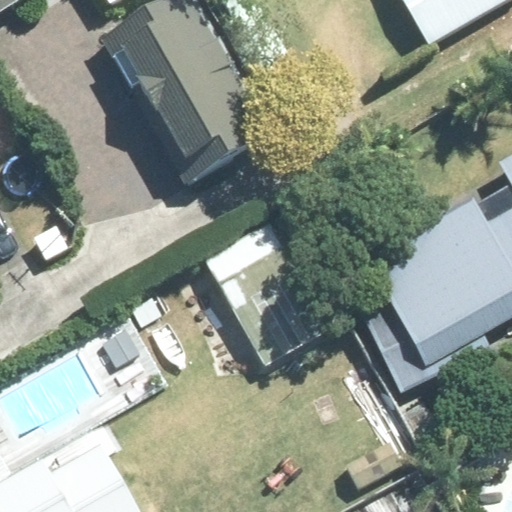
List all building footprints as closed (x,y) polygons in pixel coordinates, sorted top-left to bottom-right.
[(0,0),(0,14),(22,0),(104,0),(110,9),(124,0),(0,0)] [(146,0),(98,29),(186,177),(270,129),(194,0),(146,0)] [(248,0),(212,0),(206,5),(255,84),(294,60),(258,1),(253,7),(248,0)] [(403,0),(429,44),(507,0),(403,0)] [(0,70),(0,86),(12,109),(30,101),(11,65),(0,70)] [(511,190),(511,158),(498,165),(511,190)] [(511,210),(489,223),(475,197),(363,258),(384,295),(386,301),(362,314),(360,314),(401,394),(402,394),(459,366),(490,350),(487,344),(483,338),(485,338),(511,322),(511,210)] [(31,232),(41,253),(65,242),(55,221),(31,232)] [(295,281),(306,274),(277,226),(206,268),(266,370),(326,332),(295,281)] [(0,511),(147,511),(102,430),(0,486),(0,511)] [(388,444),(346,469),(359,490),(400,465),(388,444)]
